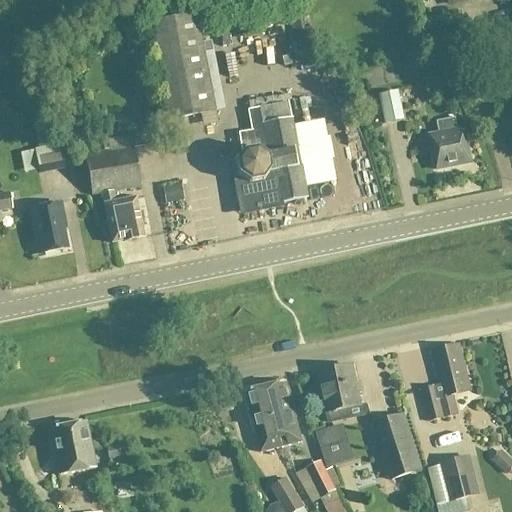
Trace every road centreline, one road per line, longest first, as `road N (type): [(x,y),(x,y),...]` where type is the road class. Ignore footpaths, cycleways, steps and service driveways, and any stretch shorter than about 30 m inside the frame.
road 1 (residential): [(0,422),(511,317)]
road 2 (tertiary): [(0,313),(511,210)]
